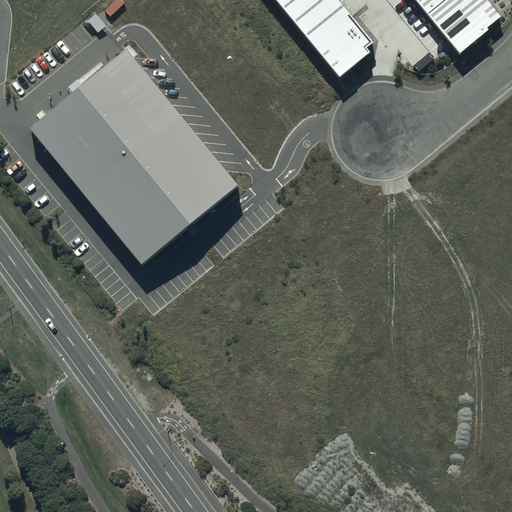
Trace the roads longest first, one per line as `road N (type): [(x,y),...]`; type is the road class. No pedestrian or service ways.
road 1 (tertiary): [(194,511),(0,244)]
road 2 (residential): [(511,65),(441,122),(377,132)]
